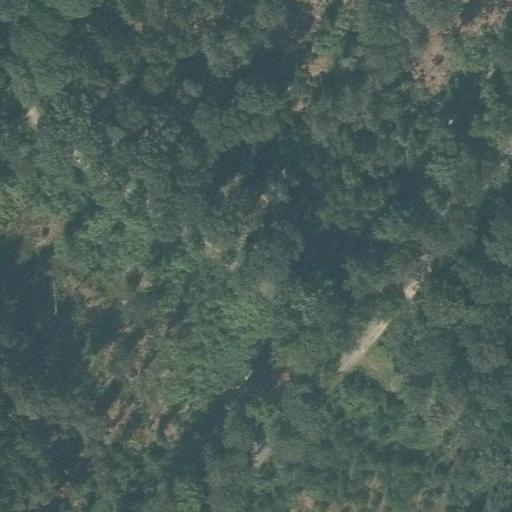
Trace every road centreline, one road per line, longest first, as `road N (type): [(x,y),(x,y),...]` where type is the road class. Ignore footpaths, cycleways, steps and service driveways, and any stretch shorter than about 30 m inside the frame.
road 1 (unknown): [(137,511),(243,393),(511,47)]
road 2 (tertiary): [(207,511),(511,134)]
